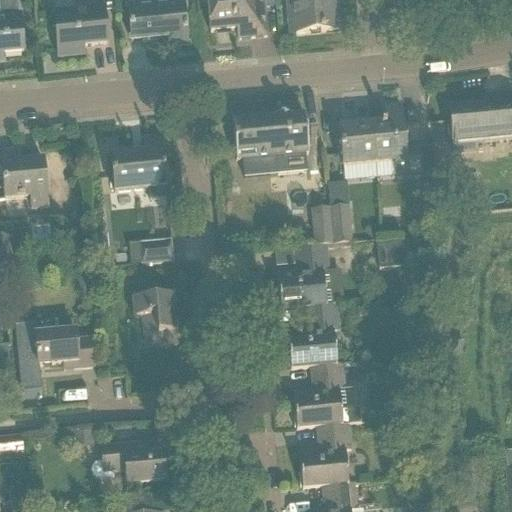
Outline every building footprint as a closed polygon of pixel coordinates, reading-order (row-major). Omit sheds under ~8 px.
[(19,15),(18,15),(16,0),(12,0),(0,1),(0,63),(2,64),(1,55),(23,53),(19,15)] [(103,13),(115,12),(113,0),(100,0),(102,8),(54,13),(58,58),(83,56),(82,48),(106,45),(103,13)] [(160,0),(160,2),(124,6),(124,12),(127,12),(130,42),(168,38),(168,48),(187,46),(184,14),(186,14),(184,0),(160,0)] [(206,0),(208,14),(210,34),(237,31),(250,30),(251,40),(266,38),(264,18),(264,10),(262,0),(206,0)] [(336,7),(326,8),(324,0),(286,0),(288,9),(292,8),(295,35),(338,31),(336,7)] [(405,1),(404,1),(405,14),(407,14),(408,17),(454,12),(473,10),(473,9),(471,9),(470,0),(406,0),(406,1),(405,1)] [(511,144),(511,96),(485,99),(486,108),(449,111),(454,157),(482,155),(481,147),(511,144)] [(419,146),(404,148),(400,108),(382,109),(384,125),(371,126),(375,167),(392,166),(394,181),(422,179),(419,146)] [(304,117),(232,124),(236,162),(241,162),(243,179),(277,176),(275,159),(308,155),(304,117)] [(342,170),(375,167),(371,126),(338,129),(342,170)] [(147,202),(167,200),(161,139),(143,141),(144,155),(110,158),(114,196),(146,193),(147,202)] [(16,152),(0,153),(0,163),(4,203),(30,200),(31,212),(65,208),(61,173),(44,174),(43,162),(17,164),(16,152)] [(334,247),(351,245),(347,209),(330,211),(334,247)] [(326,247),(332,247),(329,211),(312,213),(315,248),(326,247)] [(0,275),(11,275),(7,237),(0,237),(0,275)] [(170,241),(128,245),(130,265),(140,264),(140,266),(172,262),(170,241)] [(378,271),(410,268),(408,244),(376,246),(378,271)] [(328,274),(326,247),(315,248),(294,250),(297,276),(276,278),(280,313),(304,310),(336,307),(336,306),(326,307),(323,275),(328,274)] [(177,330),(176,330),(172,297),(133,301),(134,319),(142,318),(145,349),(177,346),(175,333),(178,333),(177,330)] [(333,333),(338,333),(336,307),(304,310),(307,335),(286,337),(290,372),(310,370),(341,367),(341,365),(336,366),(333,333)] [(34,325),(15,327),(20,393),(41,391),(38,368),(72,365),(73,371),(93,369),(91,339),(76,341),(75,332),(35,336),(34,325)] [(461,356),(464,341),(454,339),(451,354),(461,356)] [(338,393),(344,392),(341,367),(310,370),(313,394),(292,396),(296,431),(360,425),(358,410),(340,411),(338,393)] [(348,427),(360,426),(360,425),(296,431),(296,432),(316,430),(318,454),(298,456),(301,491),(322,489),(354,486),(354,485),(348,486),(345,453),(350,452),(348,427)] [(70,450),(94,448),(93,434),(69,436),(70,450)] [(0,458),(22,457),(20,439),(20,438),(0,439),(0,458)] [(90,470),(89,473),(91,478),(94,481),(99,482),(104,482),(113,481),(113,476),(122,475),(123,487),(144,485),(164,483),(161,456),(148,457),(146,445),(129,447),(101,449),(102,464),(96,464),(92,466),(90,470)] [(352,511),(356,511),(354,486),(322,489),(323,511),(352,511)]
